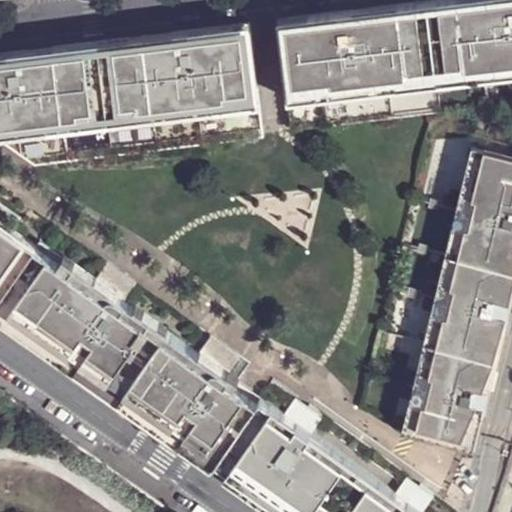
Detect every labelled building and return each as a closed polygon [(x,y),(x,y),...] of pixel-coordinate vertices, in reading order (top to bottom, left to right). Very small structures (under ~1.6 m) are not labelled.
[(511,103),(511,0),(429,0),(276,18),(289,131),(428,114),(511,103)] [(259,135),(246,22),(0,52),(0,138),(33,162),(259,135)] [(390,332),(386,348),(411,354),(394,423),(405,430),(474,447),(496,358),(503,329),(511,294),(511,143),(477,135),(438,139),(404,275),(397,303),(390,332)] [(0,291),(36,241),(0,216),(0,291)] [(90,278),(36,241),(0,291),(0,309),(24,326),(20,331),(196,455),(199,449),(212,459),(258,394),(245,384),(224,370),(195,350),(119,298),(90,278)] [(130,284),(102,263),(90,278),(119,298),(130,284)] [(24,326),(0,309),(0,316),(20,331),(24,326)] [(233,356),(205,336),(195,350),(224,370),(233,356)] [(319,412),(292,393),(280,409),(307,428),(319,412)] [(280,409),(258,394),(212,459),(236,476),(233,481),(276,511),(425,511),(417,506),(390,487),(307,428),(280,409)] [(212,459),(199,449),(196,455),(209,464),(212,459)] [(236,476),(212,459),(209,464),(233,481),(236,476)] [(430,490),(403,471),(390,487),(417,506),(430,490)]
